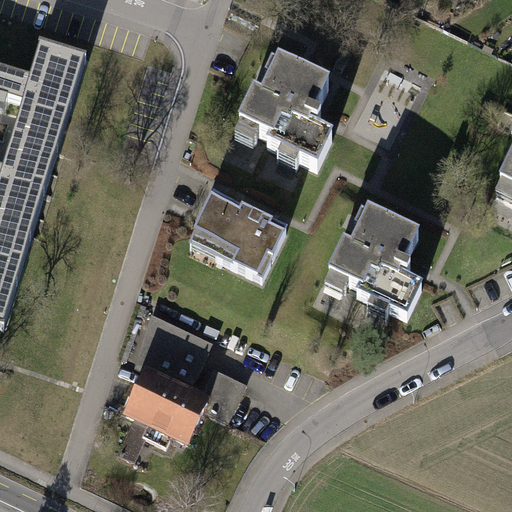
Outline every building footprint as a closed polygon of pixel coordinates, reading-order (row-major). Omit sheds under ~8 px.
[(0,323),(16,327),(84,63),(43,49),(33,85),(0,75),(0,323)] [(255,99),(236,139),(322,179),(339,144),(311,130),(330,91),(283,68),(266,104),(255,99)] [(511,169),(501,194),(511,199),(511,169)] [(51,362),(36,420),(73,429),(134,186),(105,179),(88,250),(64,244),(57,273),(76,278),(62,333),(39,327),(32,357),(51,362)] [(216,203),(192,252),(261,286),(285,237),(216,203)] [(404,273),(419,243),(369,219),(353,252),(345,248),(330,280),(407,317),(419,292),(407,287),(412,276),(404,273)] [(210,352),(153,325),(140,373),(149,377),(127,423),(149,433),(144,443),(164,453),(169,444),(187,451),(205,414),(229,426),(246,390),(214,375),(200,405),(187,398),(210,352)]
